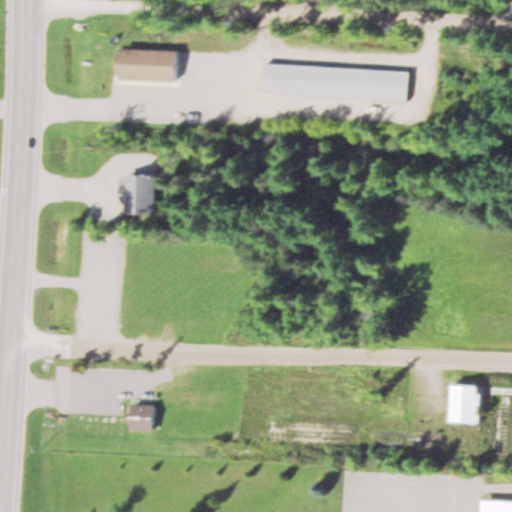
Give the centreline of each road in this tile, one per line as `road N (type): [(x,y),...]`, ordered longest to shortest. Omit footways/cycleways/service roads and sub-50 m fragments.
road 1 (residential): [(511,25),(58,0)]
road 2 (secondary): [(15,345),(27,0)]
road 3 (secondary): [(0,511),(15,345)]
